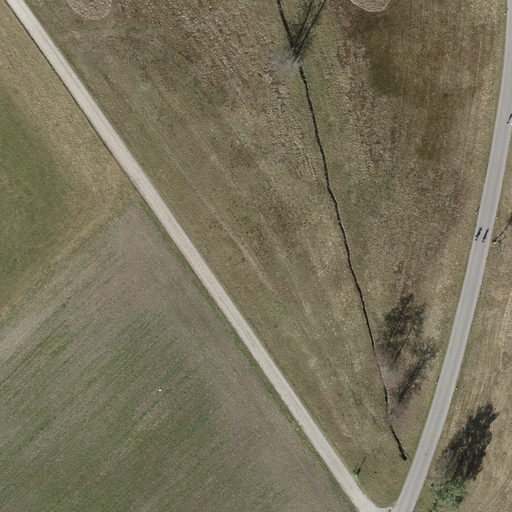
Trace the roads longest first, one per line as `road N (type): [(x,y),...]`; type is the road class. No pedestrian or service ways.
road 1 (track): [(6,0),(366,511)]
road 2 (unclassified): [(404,511),(443,401),(508,100),(511,0)]
